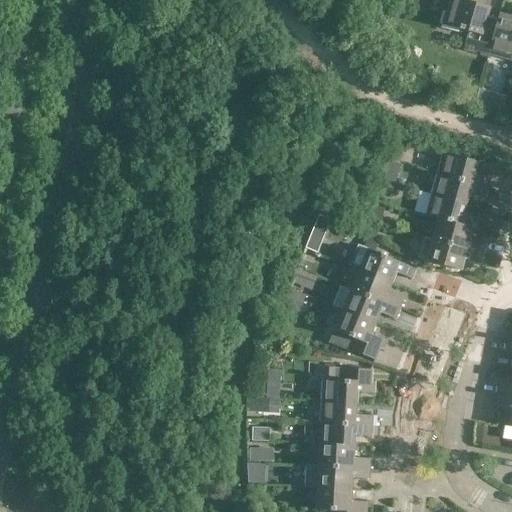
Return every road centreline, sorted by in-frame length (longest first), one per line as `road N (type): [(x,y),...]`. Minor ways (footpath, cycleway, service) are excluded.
road 1 (secondary): [(0,449),(37,295),(81,0)]
road 2 (residential): [(457,484),(407,486),(409,384),(445,282),(503,309)]
road 3 (secondary): [(31,0),(0,231)]
road 4 (residential): [(457,484),(455,424),(478,344),(503,309)]
